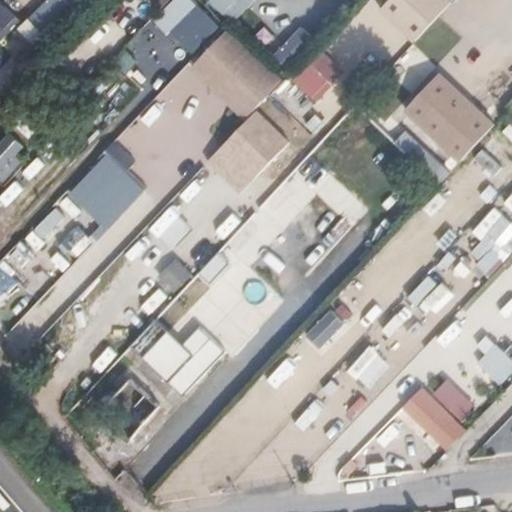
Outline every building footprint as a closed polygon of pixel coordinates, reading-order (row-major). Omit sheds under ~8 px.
[(68,0),(46,0),(31,17),(46,31),(71,2),(68,0)] [(194,0),(171,0),(155,18),(193,53),(220,24),(194,0)] [(248,0),(202,0),(228,20),(248,0)] [(381,0),(378,4),(415,45),(460,0),(381,0)] [(0,41),(20,21),(0,4),(0,41)] [(27,18),(20,29),(37,41),(44,31),(27,18)] [(286,76),(228,20),(185,61),(244,124),(259,108),(286,76)] [(0,86),(40,53),(20,29),(0,46),(0,86)] [(113,60),(124,73),(138,62),(127,48),(113,60)] [(411,48),(391,70),(411,89),(432,67),(411,48)] [(284,91),(307,113),(341,78),(317,56),(284,91)] [(496,123),(438,69),(400,106),(460,166),(496,123)] [(259,108),(244,124),(205,168),(241,197),(295,143),(259,108)] [(192,146),(209,155),(225,127),(232,131),(237,123),(212,109),(192,146)] [(511,143),(511,124),(503,135),(511,143)] [(394,144),(439,184),(452,170),(407,130),(394,144)] [(146,191),(105,153),(63,195),(106,233),(146,191)] [(228,210),(212,228),(220,235),(237,217),(228,210)] [(511,253),(511,221),(495,210),(479,235),(483,237),(470,256),(498,274),(511,253)] [(220,250),(200,272),(211,282),(231,260),(220,250)] [(175,292),(195,274),(180,257),(159,275),(175,292)] [(252,303),(230,328),(240,337),(262,312),(252,303)] [(511,321),(511,303),(502,314),(511,323),(511,321)] [(331,309),(306,335),(320,349),(346,323),(331,309)] [(180,338),(153,312),(128,345),(182,399),(234,353),(200,319),(180,338)] [(511,357),(493,339),(474,359),(501,385),(511,373),(511,357)] [(370,390),(394,365),(371,345),(348,370),(370,390)] [(484,373),(471,360),(442,390),(455,402),(484,373)] [(160,407),(131,377),(93,416),(124,445),(160,407)] [(389,421),(350,459),(367,475),(377,467),(381,473),(411,445),(389,421)]
